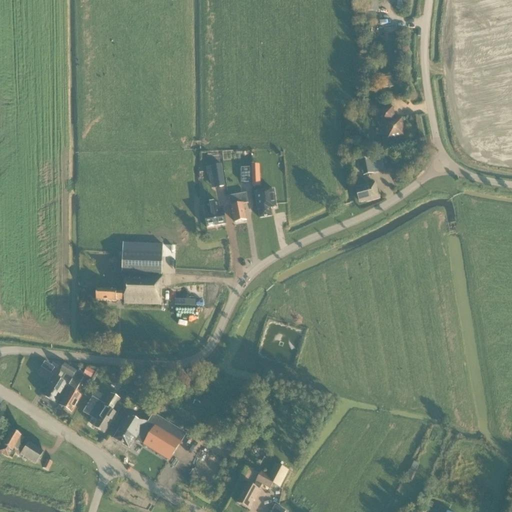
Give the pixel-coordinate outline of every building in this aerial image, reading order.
[(376,13),(378,13),(377,0),(363,0),(364,13),(365,13),(365,23),(376,23),(376,13)] [(392,78),(380,80),(381,90),(394,88),(392,78)] [(394,121),(393,117),(394,117),(392,109),(377,111),(380,126),(383,126),(385,136),(384,136),(385,144),(393,143),(393,141),(405,139),(401,120),(394,121)] [(364,177),(373,175),(370,158),(360,160),(364,177)] [(206,168),(207,176),(212,175),(214,189),(225,187),(221,165),(206,168)] [(250,169),(241,169),(241,183),(251,183),(250,169)] [(252,188),(259,187),(258,171),(251,172),(252,188)] [(367,203),(379,200),(375,184),(355,190),(359,202),(366,200),(367,203)] [(273,191),(255,194),(258,211),(259,219),(272,217),(270,210),(276,209),(273,191)] [(246,221),(243,205),(248,204),(246,194),(228,197),(232,215),(233,215),(234,223),(246,221)] [(219,208),(218,203),(206,205),(207,210),(203,211),(204,216),(204,217),(206,228),(225,225),(223,213),(222,207),(219,208)] [(162,275),(163,255),(163,245),(123,244),(122,253),(122,273),(127,274),(150,274),(162,275)] [(116,291),(96,291),(96,301),(116,302),(116,301),(124,301),(124,304),(161,306),(162,278),(150,277),(150,274),(127,274),(127,277),(125,276),(125,286),(124,292),(124,293),(116,292),(116,291)] [(177,313),(197,313),(197,301),(178,300),(177,313)] [(69,387),(77,372),(64,365),(60,372),(65,375),(61,382),(53,377),(48,386),(51,387),(45,397),(55,404),(60,394),(63,396),(68,389),(69,387)] [(91,379),(94,372),(87,369),(83,375),(91,379)] [(69,387),(68,389),(69,389),(59,406),(61,407),(61,408),(71,414),(81,397),(75,393),(84,377),(77,372),(69,387)] [(136,403),(142,392),(135,388),(129,399),(136,403)] [(92,427),(93,424),(105,401),(91,393),(82,408),(84,409),(79,419),(92,427)] [(113,423),(118,415),(121,409),(119,408),(123,402),(110,394),(100,412),(101,413),(93,428),(104,434),(111,422),(113,423)] [(113,440),(129,449),(135,440),(137,441),(139,438),(147,443),(145,446),(169,461),(181,443),(156,428),(155,430),(147,425),(148,423),(128,411),(118,427),(120,429),(113,440)] [(17,451),(23,439),(19,437),(20,436),(9,430),(0,446),(0,456),(1,455),(8,458),(11,460),(15,453),(12,451),(13,449),(17,451)] [(226,452),(230,443),(219,438),(215,447),(226,452)] [(35,465),(42,453),(27,443),(19,455),(35,465)] [(47,472),(51,464),(46,461),(42,469),(47,472)] [(280,489),(289,472),(275,465),(268,477),(261,473),(253,488),(247,485),(237,504),(249,511),(260,491),(259,491),(262,486),(270,490),(273,486),(280,489)] [(411,483),(415,474),(409,471),(404,480),(411,483)]
